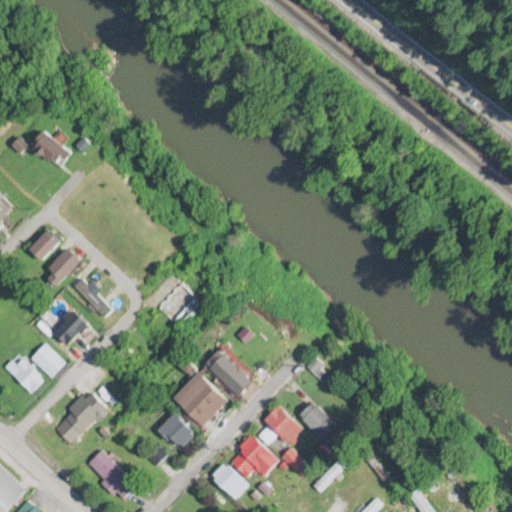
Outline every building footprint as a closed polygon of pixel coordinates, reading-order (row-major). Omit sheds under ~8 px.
[(62,171),(74,154),(47,133),(35,149),(62,171)] [(0,228),(18,209),(0,192),(0,228)] [(44,263),(65,243),(51,229),(31,250),(44,263)] [(47,275),(59,288),(84,263),(71,250),(47,275)] [(102,318),(117,303),(89,276),(75,290),(102,318)] [(176,334),(207,303),(184,281),(154,311),(176,334)] [(71,347),(91,326),(76,311),(56,332),(71,347)] [(67,365),(45,346),(31,363),(53,381),(67,365)] [(252,380),(230,357),(214,373),(236,395),(252,380)] [(24,360),(11,373),(34,395),(47,382),(24,360)] [(178,406),(200,429),(223,407),(200,384),(178,406)] [(66,417),(84,434),(109,410),(92,392),(66,417)] [(316,403),(303,417),(331,445),(344,431),(316,403)] [(268,421),(292,445),(305,432),(281,407),(268,421)] [(198,435),(176,413),(163,426),(184,448),(198,435)] [(268,478),(283,463),(256,438),(233,462),(252,479),(260,471),(268,478)] [(123,503),(139,488),(104,452),(88,467),(123,503)] [(284,459),(304,479),(312,471),(292,452),(284,459)] [(314,488),(322,496),(353,464),(346,457),(314,488)] [(215,480),(241,500),(253,485),(227,465),(215,480)] [(0,511),(10,511),(28,496),(0,466),(0,511)] [(411,500),(420,511),(433,511),(419,493),(411,500)] [(365,511),(378,511),(383,508),(377,501),(365,511)]
